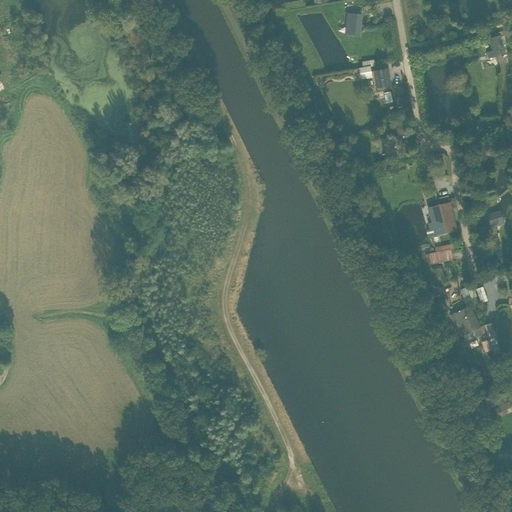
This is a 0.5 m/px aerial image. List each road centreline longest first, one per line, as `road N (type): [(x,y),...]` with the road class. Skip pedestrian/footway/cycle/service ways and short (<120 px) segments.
road 1 (track): [(164,0),(249,178),(223,301),(225,320),(291,451),(268,511)]
road 2 (unclassified): [(396,0),(418,133),(434,147),(511,145)]
road 3 (track): [(454,148),(474,276)]
